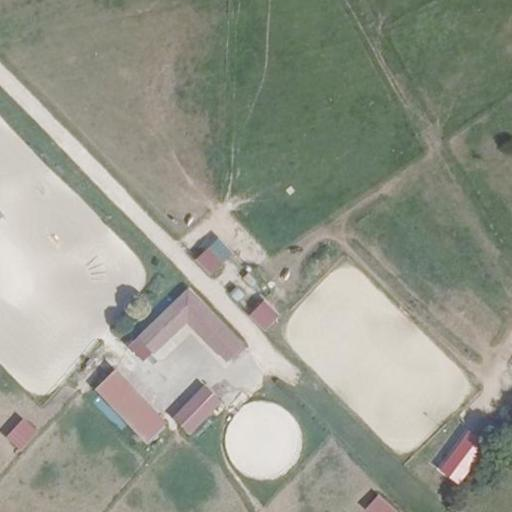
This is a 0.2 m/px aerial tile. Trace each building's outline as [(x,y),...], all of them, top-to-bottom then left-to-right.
[(232,254),(216,237),(194,258),(210,275),(232,254)] [(188,289),(139,339),(157,357),(189,325),(227,363),(244,346),(188,289)] [(279,316),(264,300),(249,315),(265,331),(279,316)] [(116,373),(96,391),(148,447),(168,429),(116,373)] [(222,401),(203,383),(171,416),(190,434),(222,401)] [(25,424),(11,441),(25,452),(39,436),(25,424)] [(488,445),(463,428),(436,468),(461,484),(488,445)] [(395,511),(378,498),(366,511),(395,511)]
